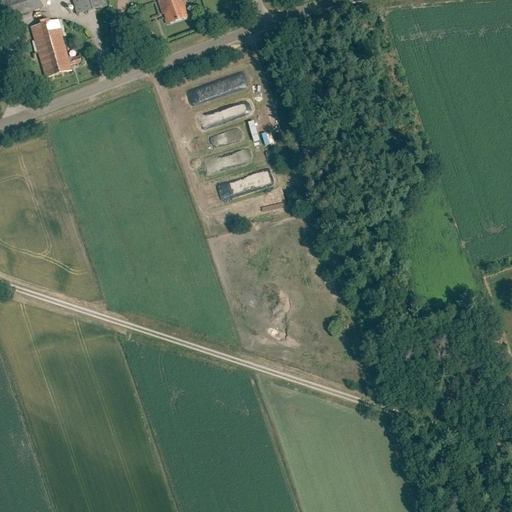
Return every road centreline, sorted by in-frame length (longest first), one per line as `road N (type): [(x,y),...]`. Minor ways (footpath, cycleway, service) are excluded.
road 1 (unclassified): [(511,450),(0,282)]
road 2 (unclassified): [(0,126),(266,24)]
